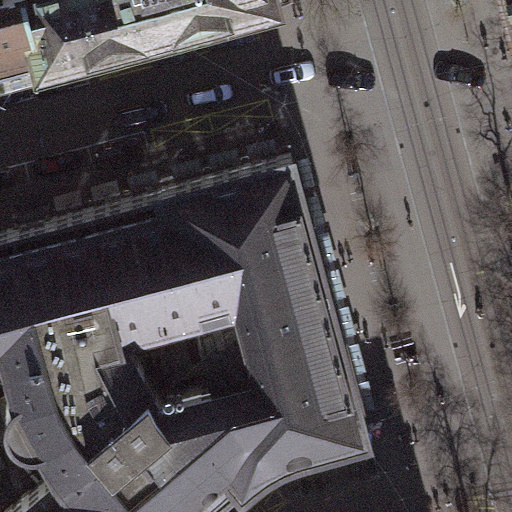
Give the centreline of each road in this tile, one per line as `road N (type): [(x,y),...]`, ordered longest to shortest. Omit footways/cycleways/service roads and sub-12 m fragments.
road 1 (residential): [(0,141),(401,33)]
road 2 (residential): [(425,119),(511,437)]
road 3 (residential): [(511,463),(335,511)]
